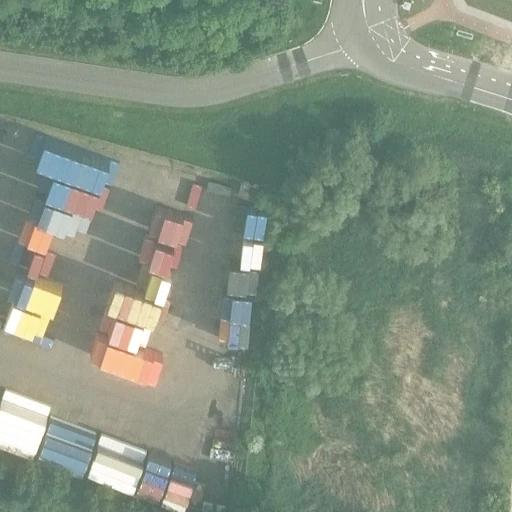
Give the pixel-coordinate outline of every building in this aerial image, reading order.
[(255,199),(259,186),(241,182),(238,194),(255,199)] [(150,212),(144,210),(103,359),(118,363),(124,339),(147,346),(177,236),(161,232),(167,212),(188,218),(194,194),(158,184),(150,212)] [(200,342),(196,394),(186,393),(184,417),(242,421),(248,345),(200,342)] [(0,437),(11,441),(25,402),(0,392),(0,437)] [(28,400),(15,446),(61,459),(74,413),(28,400)] [(86,468),(111,477),(127,434),(105,426),(93,461),(77,455),(83,437),(87,438),(91,427),(79,422),(65,462),(86,470),(86,468)] [(134,486),(149,442),(130,435),(116,480),(134,486)] [(163,494),(177,455),(155,448),(141,486),(163,494)]
